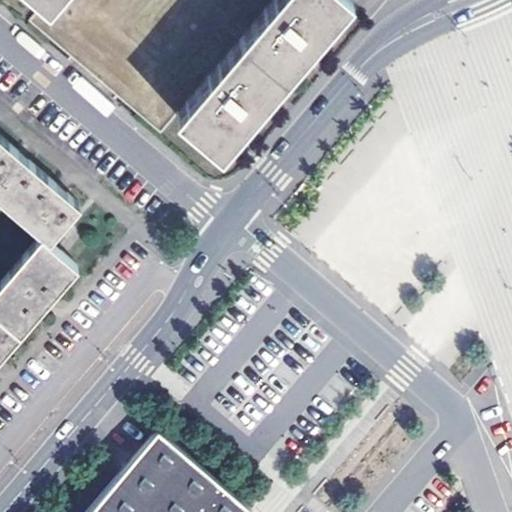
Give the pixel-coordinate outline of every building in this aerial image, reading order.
[(43,0),(31,18),(162,130),(177,110),(272,0),(43,0)] [(340,0),(272,0),(177,110),(217,144),(264,89),(300,48),(340,0)] [(0,193),(42,229),(0,278),(0,350),(47,296),(78,260),(49,235),(79,197),(62,183),(24,150),(0,130),(0,193)] [(378,284),(446,206),(388,155),(320,232),(378,284)] [(244,511),(247,509),(252,502),(240,492),(234,487),(157,422),(147,434),(127,458),(120,466),(117,469),(96,494),(80,511),(244,511)]
